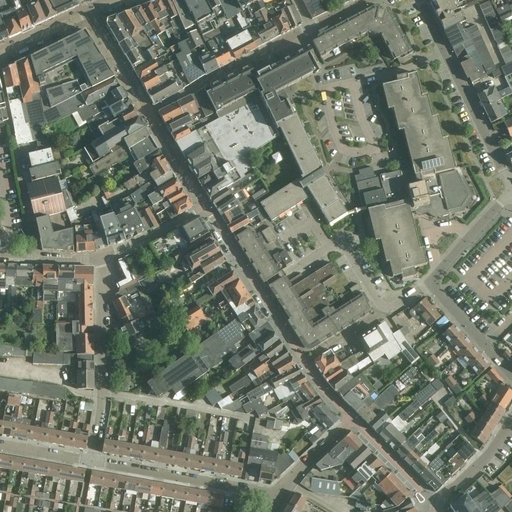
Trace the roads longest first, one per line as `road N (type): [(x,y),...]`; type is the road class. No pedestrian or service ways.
road 1 (residential): [(256,291),(327,247),(348,253),(387,309),(428,284)]
road 2 (residential): [(92,464),(103,400),(101,258)]
road 3 (residential): [(279,497),(92,464)]
road 4 (residential): [(147,113),(308,27)]
road 5 (residential): [(356,83),(374,146),(356,156),(341,149),(323,90)]
road 6 (residential): [(256,291),(299,361),(350,421)]
road 7 (tertiary): [(511,195),(444,52)]
road 8 (residential): [(36,259),(9,124)]
road 9 (residential): [(511,376),(428,284)]
road 10 (residential): [(350,421),(437,507)]
road 11 (residential): [(428,284),(511,195)]
